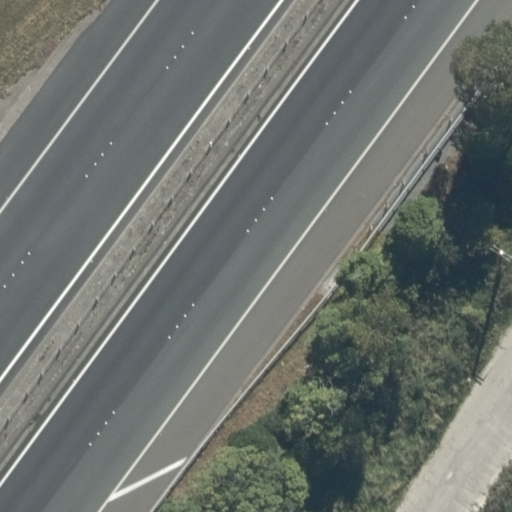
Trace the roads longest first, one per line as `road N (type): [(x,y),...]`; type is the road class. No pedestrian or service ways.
road 1 (trunk): [(421,0),(38,511)]
road 2 (trunk): [(0,291),(217,0)]
